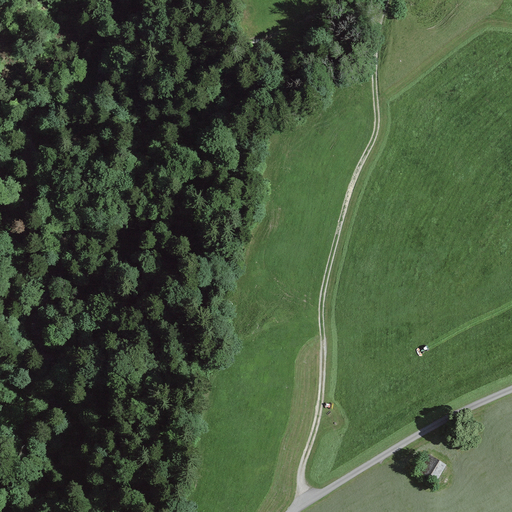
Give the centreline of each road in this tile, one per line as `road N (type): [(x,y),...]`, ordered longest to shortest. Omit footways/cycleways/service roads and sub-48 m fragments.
road 1 (track): [(387,7),(380,133),(321,295),(322,378),(301,502)]
road 2 (unclassified): [(291,511),(511,388)]
